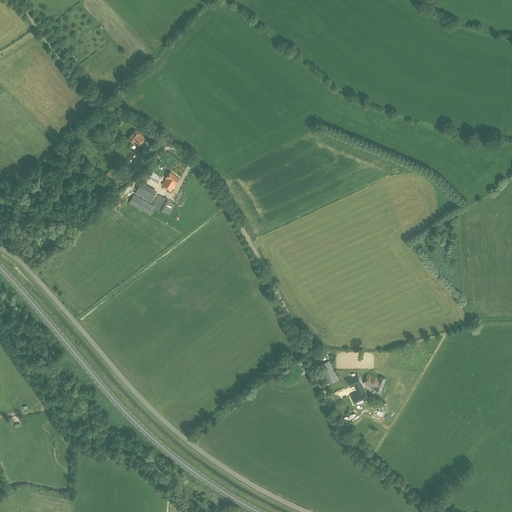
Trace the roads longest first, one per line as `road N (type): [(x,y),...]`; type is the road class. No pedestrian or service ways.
road 1 (unclassified): [(432,511),(340,425),(294,326),(207,177),(85,90),(11,0)]
road 2 (unclassified): [(306,511),(166,423),(0,248)]
road 3 (primary): [(258,511),(137,425),(0,267)]
